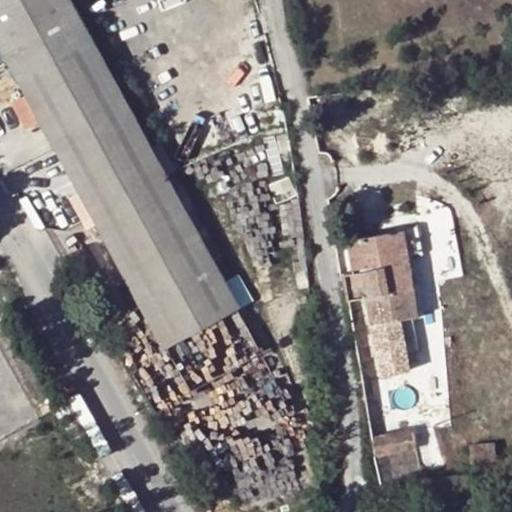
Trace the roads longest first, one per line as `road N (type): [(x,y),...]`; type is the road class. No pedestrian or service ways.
road 1 (residential): [(269,0),(289,70),(349,478),(343,511)]
road 2 (unclassified): [(165,511),(0,216)]
